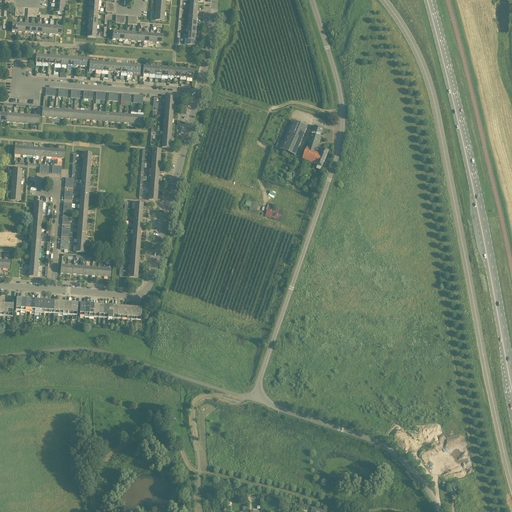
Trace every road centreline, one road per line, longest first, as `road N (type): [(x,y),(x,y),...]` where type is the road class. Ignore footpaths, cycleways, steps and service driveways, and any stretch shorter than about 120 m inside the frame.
road 1 (unclassified): [(255,399),(342,133),(340,95),(311,0)]
road 2 (secondary): [(429,0),(503,349)]
road 3 (residential): [(53,290),(145,294),(197,96)]
road 4 (unclassified): [(0,356),(87,349),(242,396)]
road 5 (unclassified): [(439,511),(390,449),(255,399)]
road 6 (residential): [(197,96),(18,82)]
